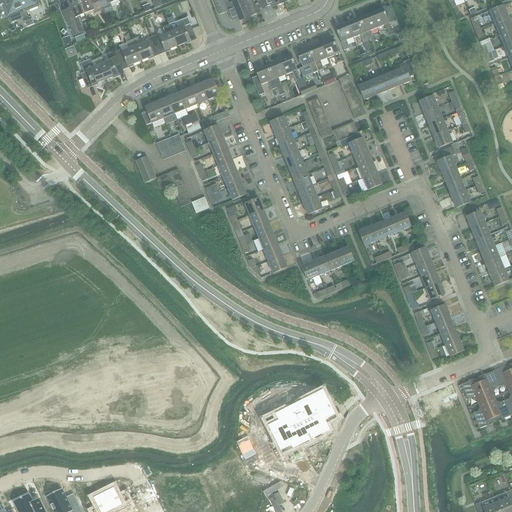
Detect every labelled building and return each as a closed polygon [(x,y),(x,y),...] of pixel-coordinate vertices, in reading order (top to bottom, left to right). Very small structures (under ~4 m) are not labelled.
[(18,0),(5,0),(2,1),(4,4),(12,23),(23,18),(24,20),(29,18),(27,13),(22,15),(20,11),(23,10),(18,0)] [(18,0),(23,10),(20,11),(22,15),(27,13),(27,11),(42,5),(39,0),(18,0)] [(84,14),(78,0),(70,0),(69,1),(68,0),(67,0),(71,8),(63,11),(68,24),(69,24),(74,35),(83,31),(77,17),(84,14)] [(90,0),(78,0),(84,14),(94,10),(95,13),(103,10),(98,0),(90,0)] [(110,4),(118,0),(98,0),(103,10),(111,6),(110,4)] [(213,0),(218,11),(226,8),(231,20),(238,18),(239,21),(250,17),(243,0),(238,0),(232,3),(231,0),(213,0)] [(243,0),(250,17),(261,12),(260,9),(266,6),(263,0),(243,0)] [(454,1),(456,0),(448,0),(450,3),(452,9),(456,7),(454,1)] [(389,23),(397,20),(391,6),(383,9),(371,14),(377,28),(384,25),(387,33),(392,31),(389,23)] [(509,18),(504,6),(490,11),(494,23),(509,18)] [(484,13),(479,15),(484,26),(489,24),(484,13)] [(377,28),(371,14),(359,19),(368,41),(374,39),(370,31),(377,28)] [(178,29),(175,23),(173,17),(167,19),(169,25),(178,46),(190,41),(190,40),(196,38),(189,20),(182,22),(184,27),(178,29)] [(470,19),(475,31),(480,29),(476,17),(470,19)] [(511,25),(509,18),(494,23),(499,35),(511,29),(511,25)] [(368,41),(359,19),(347,23),(353,38),(360,35),(363,43),(368,41)] [(353,38),(347,23),(335,28),(344,51),(350,49),(346,41),(353,38)] [(152,37),(159,53),(165,51),(178,46),(169,25),(163,27),(166,34),(160,37),(159,35),(152,37)] [(484,37),(480,29),(475,31),(479,39),(484,37)] [(511,29),(499,35),(504,47),(511,43),(511,29)] [(159,53),(152,37),(146,40),(147,42),(141,44),(138,38),(132,40),(141,62),(153,56),(159,53)] [(333,39),(321,44),(327,59),(334,56),(337,64),(342,62),(333,39)] [(141,62),(132,40),(126,43),(129,49),(123,52),(122,50),(115,52),(117,56),(122,68),(128,66),(128,67),(141,62)] [(321,44),(309,49),(318,71),(323,69),(320,61),(327,59),(321,44)] [(481,46),(485,54),(490,52),(487,44),(481,46)] [(318,71),(309,49),(297,54),(303,68),(310,66),(313,73),(318,71)] [(394,50),(386,53),(387,58),(396,54),(394,50)] [(493,60),(490,52),(485,54),(488,62),(493,60)] [(379,61),(387,58),(386,53),(377,57),(379,61)] [(117,56),(111,59),(111,61),(105,63),(103,56),(96,59),(105,80),(118,75),(117,74),(123,72),(122,68),(117,56)] [(279,61),(285,75),(292,73),(296,81),(301,79),(292,56),(279,61)] [(96,59),(91,61),(90,60),(80,64),(84,73),(81,74),(87,89),(88,89),(87,88),(105,80),(96,59)] [(371,59),(363,63),(365,67),(373,64),(371,59)] [(405,68),(393,72),(399,86),(411,82),(409,77),(416,75),(410,60),(403,63),(405,68)] [(279,61),(268,66),(277,88),(280,96),(285,94),(278,78),(285,75),(279,61)] [(356,71),(365,67),(363,63),(354,66),(356,71)] [(252,79),(259,96),(265,94),(261,85),(268,82),(272,90),(277,88),(268,66),(255,71),(258,76),(252,79)] [(496,67),(491,70),(494,78),(500,76),(496,67)] [(388,91),(399,86),(393,72),(382,77),(388,91)] [(341,86),(352,82),(350,75),(339,80),(341,86)] [(498,86),(503,84),(500,76),(494,78),(498,86)] [(388,91),(382,77),(370,82),(376,96),(388,91)] [(213,79),(201,83),(208,101),(220,96),(213,79)] [(344,92),(355,87),(352,82),(341,86),(344,92)] [(364,101),(376,96),(370,82),(359,87),(364,101)] [(201,83),(190,88),(197,105),(208,101),(201,83)] [(310,93),(317,89),(315,84),(307,87),(310,93)] [(310,93),(307,87),(299,90),(302,96),(310,93)] [(346,97),(357,93),(355,87),(344,92),(346,97)] [(190,88),(179,93),(186,110),(197,105),(190,88)] [(449,94),(453,102),(457,100),(454,92),(449,94)] [(179,93),(168,97),(175,114),(186,110),(179,93)] [(348,103),(359,98),(357,93),(346,97),(348,103)] [(424,114),(438,108),(433,96),(419,102),(424,114)] [(168,97),(156,102),(164,119),(175,114),(168,97)] [(318,98),(307,103),(310,108),(321,104),(318,98)] [(350,108),(361,104),(359,98),(348,103),(350,108)] [(461,109),(457,100),(453,102),(456,110),(461,109)] [(142,114),(146,126),(152,123),(152,124),(164,119),(156,102),(145,107),(147,112),(142,114)] [(321,104),(310,108),(312,114),(323,109),(321,104)] [(353,114),(364,109),(361,104),(350,108),(353,114)] [(438,108),(424,114),(429,125),(443,119),(438,108)] [(323,109),(312,114),(314,119),(325,115),(323,109)] [(366,115),(365,112),(364,109),(353,114),(355,120),(366,115)] [(228,111),(215,116),(217,122),(230,117),(228,111)] [(302,114),(305,122),(310,120),(307,112),(302,114)] [(325,115),(314,119),(316,125),(328,121),(325,115)] [(459,116),(462,125),(467,123),(463,115),(459,116)] [(217,122),(215,116),(209,119),(211,124),(217,122)] [(275,134),(289,129),(284,117),(270,123),(275,134)] [(443,119),(429,125),(434,137),(448,131),(443,119)] [(310,120),(305,122),(309,131),(314,129),(310,120)] [(316,125),(319,131),(330,126),(328,121),(316,125)] [(354,122),(348,125),(353,136),(357,134),(358,133),(354,122)] [(470,131),(467,123),(462,125),(466,133),(470,131)] [(204,131),(209,143),(223,137),(218,125),(204,131)] [(347,138),(353,136),(348,125),(343,127),(347,138)] [(322,139),(333,135),(332,131),(330,126),(319,131),(322,139)] [(343,127),(337,129),(342,140),(347,138),(343,127)] [(289,129),(275,134),(280,146),(294,140),(289,129)] [(336,143),(340,141),(342,140),(337,129),(332,131),(333,135),(336,143)] [(452,143),(448,131),(434,137),(438,148),(452,143)] [(311,147),(315,145),(319,143),(316,135),(311,137),(310,134),(306,135),(311,147)] [(357,134),(353,136),(347,138),(342,140),(340,141),(340,142),(342,149),(349,146),(354,156),(368,150),(363,138),(359,140),(357,135),(357,134)] [(176,143),(181,140),(179,135),(171,138),(174,144),(176,143)] [(223,137),(209,143),(214,154),(228,149),(223,137)] [(174,144),(171,138),(157,144),(159,150),(165,147),(170,145),(174,144)] [(180,154),(186,152),(186,151),(181,140),(176,143),(180,154)] [(294,140),(280,146),(284,157),(299,152),(294,140)] [(187,143),(193,159),(198,156),(192,141),(187,143)] [(170,145),(175,156),(180,154),(176,143),(174,144),(170,145)] [(319,143),(315,145),(318,153),(323,152),(319,143)] [(165,147),(169,158),(175,156),(170,145),(165,147)] [(165,147),(159,150),(164,161),(169,158),(165,147)] [(452,147),(440,152),(443,159),(437,162),(442,174),(456,168),(451,157),(456,155),(452,147)] [(218,166),(232,160),(228,149),(214,154),(218,166)] [(354,156),(358,167),(373,161),(368,150),(354,156)] [(289,169),(303,163),(299,152),(284,157),(289,169)] [(329,156),(333,164),(337,163),(334,154),(329,156)] [(471,162),(468,154),(463,156),(466,164),(471,162)] [(136,161),(138,167),(150,162),(147,157),(138,160),(136,161)] [(324,168),(329,166),(326,158),(321,160),(324,168)] [(232,160),(218,166),(223,177),(237,172),(232,160)] [(377,173),(373,161),(358,167),(363,179),(377,173)] [(150,162),(138,167),(141,173),(152,168),(150,162)] [(471,162),(466,164),(469,171),(475,169),(471,162)] [(303,163),(289,169),(294,180),(308,175),(303,163)] [(337,163),(333,164),(336,173),(341,171),(337,163)] [(196,166),(199,174),(204,172),(201,164),(196,166)] [(332,174),(329,166),(324,168),(328,176),(332,174)] [(152,168),(141,173),(143,178),(154,174),(152,168)] [(456,168),(442,174),(447,185),(461,179),(456,168)] [(344,169),(341,171),(336,173),(342,187),(349,185),(348,184),(354,182),(352,178),(349,180),(344,169)] [(167,174),(169,180),(181,175),(178,170),(167,174)] [(207,179),(204,172),(199,174),(202,182),(207,179)] [(237,172),(223,177),(228,189),(242,183),(237,172)] [(382,185),(377,173),(363,179),(368,191),(382,185)] [(154,174),(143,178),(145,184),(156,179),(154,174)] [(167,174),(162,177),(166,188),(172,185),(169,180),(167,174)] [(169,180),(172,185),(183,181),(181,175),(169,180)] [(308,175),(294,180),(298,192),(313,186),(308,175)] [(166,188),(162,177),(156,179),(161,190),(166,188)] [(481,185),(478,177),(473,179),(476,187),(481,185)] [(451,197),(466,191),(461,179),(447,185),(451,197)] [(172,185),(174,191),(185,186),(183,181),(172,185)] [(330,182),(334,191),(338,189),(335,181),(330,182)] [(242,183),(228,189),(232,201),(247,195),(242,183)] [(342,187),(346,196),(350,194),(347,186),(349,185),(342,187)] [(481,185),(476,187),(479,194),(484,192),(481,185)] [(174,191),(176,196),(187,192),(185,186),(174,191)] [(313,186),(298,192),(303,203),(317,198),(313,186)] [(205,189),(209,197),(214,195),(211,187),(205,189)] [(342,197),(338,189),(334,191),(337,199),(342,197)] [(456,208),(470,203),(466,191),(451,197),(456,208)] [(187,192),(176,196),(179,202),(190,197),(187,192)] [(217,202),(214,195),(209,197),(212,204),(217,202)] [(181,208),(192,203),(190,197),(179,202),(181,208)] [(205,198),(198,200),(203,211),(209,209),(205,198)] [(322,209),(317,198),(303,203),(308,215),(322,209)] [(259,199),(245,204),(250,216),(264,210),(259,199)] [(192,203),(196,214),(203,211),(198,200),(192,203)] [(496,210),(499,218),(504,215),(501,208),(496,210)] [(264,210),(250,216),(254,228),(268,222),(264,210)] [(471,229),(485,223),(480,211),(466,217),(471,229)] [(229,215),(232,223),(237,221),(234,213),(229,215)] [(405,213),(393,218),(399,232),(411,227),(405,213)] [(504,215),(499,218),(502,225),(508,223),(504,215)] [(393,218),(382,223),(388,237),(399,232),(393,218)] [(235,231),(236,231),(241,229),(237,221),(232,223),(235,231)] [(268,222),(254,228),(259,239),(273,233),(268,222)] [(382,223),(370,227),(376,241),(388,237),(382,223)] [(485,223),(471,229),(476,241),(490,235),(485,223)] [(365,246),(376,241),(370,227),(359,232),(365,246)] [(273,233),(259,239),(264,251),(278,245),(273,233)] [(490,235),(476,241),(480,252),(495,246),(490,235)] [(239,238),(242,246),(247,244),(244,236),(239,238)] [(407,251),(415,248),(413,243),(405,246),(407,251)] [(245,254),(250,252),(247,244),(242,246),(245,254)] [(278,245),(264,251),(268,262),(283,256),(278,245)] [(407,251),(405,246),(397,249),(399,254),(407,251)] [(495,246),(480,252),(485,264),(499,258),(495,246)] [(348,247),(336,252),(342,266),(354,261),(348,247)] [(382,255),(384,261),(392,257),(388,248),(382,250),(384,255),(382,255)] [(426,248),(412,254),(416,265),(431,259),(426,248)] [(336,252),(325,257),(331,271),(342,266),(336,252)] [(84,254),(63,261),(67,273),(63,275),(65,281),(76,277),(74,271),(88,267),(84,254)] [(384,261),(382,255),(374,259),(377,264),(384,261)] [(283,256),(268,262),(273,274),(287,268),(283,256)] [(325,257),(314,261),(320,276),(331,271),(325,257)] [(499,258),(485,264),(490,275),(504,269),(499,258)] [(251,269),(256,267),(253,259),(248,261),(251,269)] [(435,271),(431,259),(416,265),(421,277),(435,271)] [(314,261),(302,266),(308,281),(310,286),(315,284),(313,278),(320,276),(314,261)] [(394,265),(397,273),(403,271),(399,263),(394,265)] [(262,272),(256,267),(251,269),(258,276),(262,272)] [(39,269),(18,275),(22,288),(36,284),(38,290),(49,286),(47,280),(43,281),(39,269)] [(504,269),(490,275),(495,287),(509,281),(504,269)] [(403,271),(397,273),(401,281),(406,279),(403,271)] [(440,282),(435,271),(421,277),(426,288),(440,282)] [(356,277),(348,280),(350,285),(358,282),(356,277)] [(350,285),(348,280),(340,283),(342,288),(350,285)] [(95,281),(84,285),(86,290),(90,289),(94,300),(114,294),(115,293),(111,282),(97,287),(95,281)] [(445,294),(440,282),(426,288),(431,300),(445,294)] [(333,286),(325,290),(327,295),(335,292),(333,286)] [(404,288),(407,296),(412,294),(409,286),(404,288)] [(320,298),(327,295),(325,290),(317,293),(320,298)] [(114,294),(94,300),(97,312),(94,313),(95,318),(106,315),(104,309),(118,305),(114,294)] [(412,294),(407,296),(410,304),(415,302),(412,294)] [(43,304),(29,309),(33,320),(53,314),(50,302),(53,301),(52,295),(41,299),(43,304)] [(436,323),(450,317),(445,305),(431,311),(436,323)] [(53,314),(33,320),(37,332),(50,327),(52,333),(63,329),(61,324),(57,325),(53,314)] [(450,317),(436,323),(440,334),(455,328),(450,317)] [(420,329),(425,327),(422,319),(417,321),(420,329)] [(134,321),(123,325),(125,330),(129,329),(133,340),(153,334),(149,322),(136,327),(134,321)] [(425,327),(420,329),(423,337),(432,333),(430,326),(426,327),(425,327)] [(455,328),(440,334),(445,345),(459,340),(455,328)] [(81,331),(63,336),(67,347),(85,341),(81,331)] [(153,334),(133,340),(136,352),(133,353),(134,358),(145,355),(143,349),(157,345),(153,334)] [(459,340),(445,345),(450,357),(464,351),(459,340)] [(85,341),(67,347),(70,357),(88,352),(85,341)] [(427,344),(430,352),(435,350),(432,342),(427,344)] [(435,350),(430,352),(433,359),(438,357),(435,350)] [(88,352),(70,357),(73,368),(92,362),(88,352)] [(73,368),(72,368),(76,379),(95,373),(92,362),(73,368)] [(170,369),(165,373),(173,381),(178,377),(187,388),(197,380),(183,363),(173,372),(170,369)] [(501,369),(493,372),(499,387),(502,386),(503,386),(507,387),(508,389),(508,391),(511,389),(511,376),(508,367),(502,370),(501,369)] [(486,401),(495,397),(494,395),(493,393),(494,389),(495,389),(499,387),(493,372),(484,376),(484,377),(478,380),(478,379),(478,380),(486,401)] [(477,402),(478,404),(486,401),(478,380),(477,380),(471,382),(470,381),(461,385),(468,400),(471,399),(471,398),(472,398),(476,400),(477,402)] [(149,386),(138,390),(145,410),(145,411),(156,407),(152,393),(157,391),(154,381),(148,382),(149,386)] [(100,392),(88,396),(94,416),(107,412),(102,399),(108,397),(105,386),(99,388),(100,392)] [(125,390),(120,391),(123,402),(129,401),(133,414),(145,410),(138,390),(127,393),(125,390)] [(323,391),(266,420),(281,450),(292,445),(294,449),(302,444),(301,441),(319,432),(320,435),(330,431),(324,420),(335,415),(323,391)] [(511,416),(504,401),(501,402),(501,403),(500,403),(496,401),(495,399),(495,397),(486,401),(495,421),(501,419),(502,420),(511,416)] [(486,401),(478,404),(479,406),(480,408),(478,412),(477,412),(473,414),(479,429),(489,425),(488,424),(494,422),(495,421),(486,401)] [(215,494),(224,488),(220,483),(212,489),(215,494)] [(114,487),(104,492),(113,511),(123,506),(125,510),(132,506),(126,494),(119,497),(114,487)] [(62,489),(46,497),(53,511),(82,511),(75,498),(68,502),(66,498),(62,489)] [(494,498),(499,511),(511,511),(511,490),(506,493),(495,498),(494,497),(494,498)] [(98,508),(92,511),(110,511),(113,511),(104,492),(93,498),(98,508)] [(245,494),(238,497),(244,509),(250,506),(252,511),(264,511),(266,511),(263,504),(264,503),(262,497),(260,498),(257,493),(247,498),(245,494)] [(29,494),(13,502),(18,511),(45,511),(39,499),(33,502),(29,494)] [(234,504),(224,509),(225,511),(238,511),(239,511),(244,509),(238,497),(232,500),(234,504)] [(499,511),(494,498),(482,503),(482,502),(475,505),(478,511),(499,511)]
